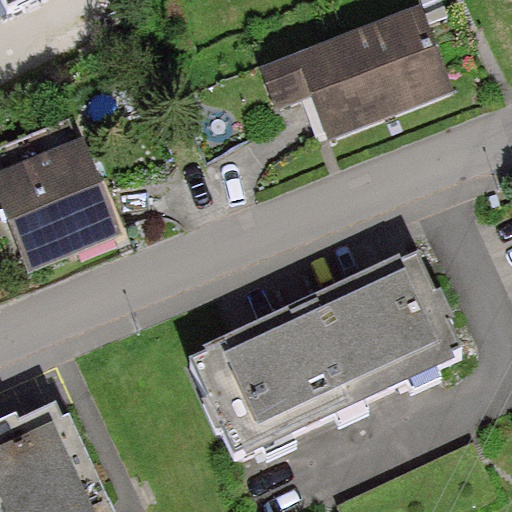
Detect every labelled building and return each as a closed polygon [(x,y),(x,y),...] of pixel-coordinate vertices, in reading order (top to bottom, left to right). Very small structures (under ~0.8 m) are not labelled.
[(33,0),(2,0),(9,13),(33,0)] [(422,10),(260,75),(276,115),(311,101),(328,143),(454,92),(422,10)] [(90,143),(0,178),(0,203),(27,272),(126,234),(90,143)] [(422,256),(190,362),(234,457),(466,351),(422,256)] [(111,511),(59,406),(0,435),(0,511),(111,511)] [(476,449),(339,508),(341,511),(476,511),(500,502),(476,449)]
